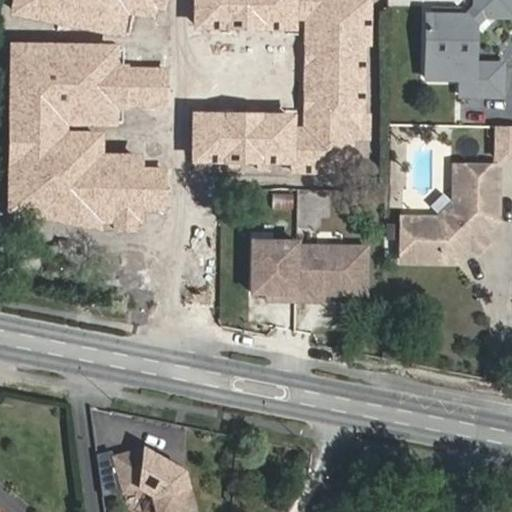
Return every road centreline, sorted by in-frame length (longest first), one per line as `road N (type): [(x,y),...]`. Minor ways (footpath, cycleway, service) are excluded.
road 1 (unknown): [(188,0),(185,337)]
road 2 (secondary): [(220,380),(0,337)]
road 3 (secondary): [(511,439),(303,396)]
